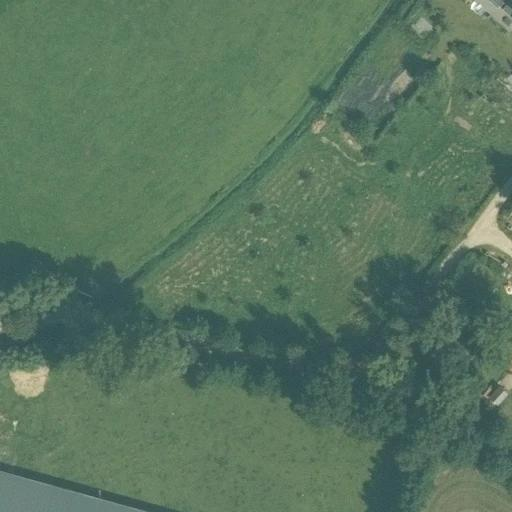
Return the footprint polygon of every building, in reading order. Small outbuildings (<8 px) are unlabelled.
[(500,3),(511,13),(511,0),(491,0),(497,5),(500,3)] [(511,238),(485,263),(507,286),(511,282),(511,238)] [(511,316),(493,332),(502,343),(495,349),(499,353),(511,342),(511,316)] [(407,457),(405,465),(419,469),(421,460),(407,457)] [(124,511),(0,476),(0,511),(124,511)]
